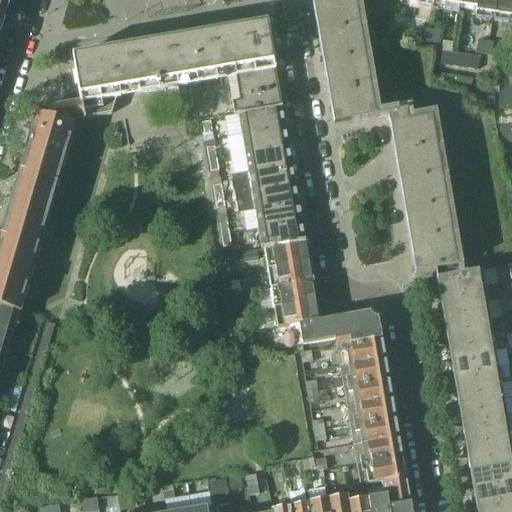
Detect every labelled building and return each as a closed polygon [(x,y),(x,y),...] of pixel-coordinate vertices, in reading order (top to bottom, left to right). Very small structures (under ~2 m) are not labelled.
[(0,0),(0,27),(8,0),(0,0)] [(457,267),(431,118),(413,121),(410,106),(374,112),(354,0),(310,0),(332,127),(387,117),(414,274),(457,267)] [(497,0),(438,0),(437,7),(475,13),(474,16),(494,19),(497,0)] [(511,0),(497,0),(494,19),(511,21),(511,0)] [(281,110),(266,25),(72,58),(79,102),(82,120),(111,115),(116,99),(177,89),(178,95),(189,93),(190,93),(189,87),(227,80),(233,116),(237,115),(240,115),(241,116),(280,110),(281,110)] [(436,45),(438,33),(423,30),(421,43),(436,45)] [(490,56),(492,44),(477,42),(475,54),(490,56)] [(511,50),(501,50),(500,58),(511,58),(511,50)] [(477,71),(478,59),(441,53),(439,66),(477,71)] [(511,66),(500,65),(497,111),(510,112),(511,76),(511,66)] [(469,93),(471,80),(434,75),(432,87),(469,93)] [(493,99),(470,97),(469,110),(493,112),(493,99)] [(49,216),(75,127),(73,126),(72,122),(82,120),(79,102),(50,107),(49,106),(36,108),(38,116),(34,115),(0,231),(0,308),(18,313),(18,314),(20,314),(49,216)] [(280,110),(241,116),(240,115),(237,115),(240,136),(284,128),(281,110),(280,110)] [(511,126),(511,122),(511,116),(498,115),(501,128),(511,126)] [(211,135),(210,127),(209,122),(201,124),(203,136),(211,135)] [(511,143),(511,127),(500,130),(503,145),(511,143)] [(284,128),(240,136),(244,156),(287,148),(284,128)] [(205,150),(207,162),(215,160),(213,148),(205,150)] [(287,148),(244,156),(247,174),(290,167),(287,148)] [(215,160),(207,162),(209,173),(217,172),(215,160)] [(290,167),(247,174),(250,193),(294,186),(290,167)] [(212,188),(214,199),(222,198),(220,186),(212,188)] [(294,186),(250,193),(254,212),(297,205),(294,186)] [(222,198),(214,199),(216,211),(224,210),(222,198)] [(297,205),(254,212),(257,232),(300,224),(297,205)] [(218,226),(220,237),(228,236),(226,224),(218,226)] [(300,224),(257,232),(260,251),(263,251),(303,244),(304,244),(300,224)] [(228,236),(220,237),(222,249),(230,248),(228,236)] [(304,244),(303,244),(263,251),(266,271),(307,264),(304,244)] [(243,265),(258,263),(257,253),(242,255),(243,265)] [(307,264),(266,271),(270,292),(311,284),(307,264)] [(435,279),(438,296),(480,289),(477,272),(435,279)] [(311,284),(270,292),(273,311),(314,304),(311,284)] [(480,289),(438,296),(441,312),(483,305),(480,289)] [(314,304),(273,311),(276,330),(289,328),(317,323),(314,304)] [(483,305),(441,312),(443,328),(486,321),(483,305)] [(0,374),(7,352),(18,314),(18,313),(0,308),(0,374)] [(370,314),(330,321),(333,342),(334,349),(381,341),(377,318),(370,314)] [(333,342),(330,321),(317,323),(289,328),(293,348),(333,342)] [(486,321),(443,328),(446,344),(488,337),(486,321)] [(45,324),(40,342),(48,344),(53,326),(45,324)] [(488,337),(446,344),(449,361),(491,353),(488,337)] [(381,341),(334,349),(337,369),(384,361),(381,341)] [(40,342),(35,360),(43,362),(48,344),(40,342)] [(312,363),(310,353),(310,352),(299,354),(301,365),(312,363)] [(491,353),(449,361),(452,377),(494,369),(491,353)] [(43,362),(35,360),(29,378),(37,380),(43,362)] [(384,361),(337,369),(341,388),(388,381),(384,361)] [(494,369),(452,377),(454,393),(497,385),(494,369)] [(37,380),(29,378),(24,396),(32,399),(37,380)] [(388,381),(341,388),(344,408),(391,400),(388,381)] [(319,402),(316,382),(304,384),(308,404),(319,402)] [(497,385),(454,393),(457,409),(499,401),(497,385)] [(32,399),(24,396),(18,415),(26,417),(32,399)] [(391,400),(344,408),(347,428),(394,420),(391,400)] [(499,401),(457,409),(460,425),(502,418),(499,401)] [(26,417),(18,415),(13,433),(21,435),(26,417)] [(502,418),(460,425),(463,441),(505,434),(502,418)] [(398,439),(394,420),(347,428),(350,447),(398,439)] [(326,442),(322,422),(311,423),(314,444),(326,442)] [(21,435),(13,433),(8,451),(15,454),(21,435)] [(505,434),(463,441),(466,457),(508,450),(505,434)] [(398,439),(350,447),(354,466),(401,459),(398,439)] [(508,450),(466,457),(468,473),(510,466),(508,450)] [(15,454),(8,451),(2,470),(10,472),(15,454)] [(401,459),(354,466),(357,488),(379,484),(405,480),(401,459)] [(303,472),(304,472),(315,470),(313,460),(301,461),(303,472)] [(326,472),(324,460),(314,462),(316,473),(326,472)] [(511,474),(510,466),(468,473),(471,489),(511,482),(511,474)] [(10,472),(2,470),(0,476),(0,488),(5,490),(10,472)] [(244,478),(246,487),(246,489),(257,487),(255,477),(244,478)] [(225,482),(227,490),(227,492),(240,490),(238,479),(225,482)] [(410,511),(405,480),(379,484),(381,498),(385,498),(387,511),(410,511)] [(226,491),(224,481),(208,484),(210,493),(226,491)] [(511,482),(471,489),(474,505),(511,498),(511,482)] [(173,500),(171,488),(161,490),(164,502),(173,500)] [(138,496),(121,499),(119,499),(121,511),(140,508),(138,496)] [(346,498),(328,501),(329,511),(347,511),(347,504),(346,498)] [(387,511),(385,498),(381,498),(364,501),(366,511),(387,511)] [(511,511),(511,498),(474,505),(474,511),(511,511)] [(329,511),(328,501),(309,504),(310,511),(329,511)] [(366,511),(364,501),(347,504),(347,511),(366,511)]
